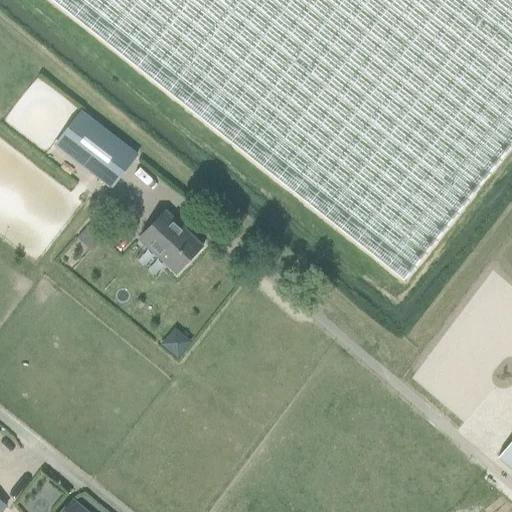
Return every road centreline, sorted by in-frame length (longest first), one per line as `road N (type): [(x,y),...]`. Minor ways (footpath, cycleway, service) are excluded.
road 1 (unknown): [(511,496),(135,185)]
road 2 (unclassified): [(110,511),(0,419)]
